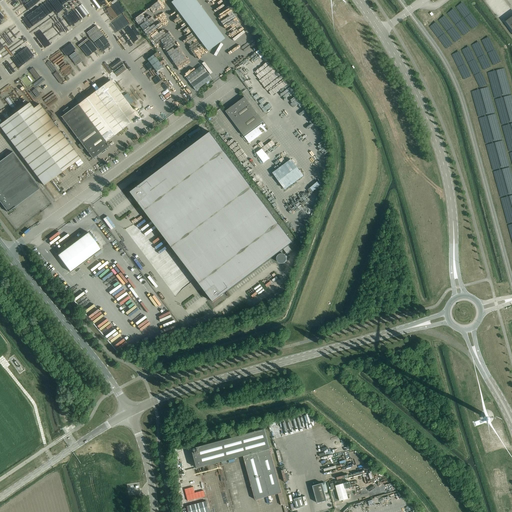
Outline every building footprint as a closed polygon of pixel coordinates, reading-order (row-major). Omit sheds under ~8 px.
[(229,38),(202,0),(176,0),(212,51),(229,38)] [(128,45),(144,35),(136,23),(120,33),(128,45)] [(19,44),(23,43),(21,40),(16,42),(14,38),(7,41),(12,51),(21,47),(19,44)] [(142,60),(155,51),(146,38),(131,48),(135,53),(137,52),(142,60)] [(154,55),(147,60),(156,72),(162,67),(154,55)] [(195,90),(211,78),(207,72),(202,65),(186,77),(192,86),(195,90)] [(93,159),(109,146),(106,142),(106,141),(109,139),(138,117),(137,115),(110,80),(61,117),(93,159)] [(244,136),(263,122),(244,97),(225,111),(244,136)] [(33,108),(29,103),(0,124),(0,126),(44,185),(80,158),(39,104),(33,108)] [(145,115),(142,111),(137,114),(140,119),(145,115)] [(210,132),(130,192),(213,302),(283,249),(287,255),(292,251),(288,245),(293,242),(210,132)] [(0,201),(8,212),(13,208),(11,206),(38,186),(13,152),(0,161),(0,201)] [(315,188),(324,183),(322,179),(313,184),(315,188)] [(45,215),(54,208),(52,206),(43,213),(45,215)] [(88,232),(58,255),(71,272),(101,249),(88,232)] [(264,429),(192,448),(197,468),(221,461),(222,464),(227,463),(226,460),(243,456),(255,499),(270,495),(282,492),(270,449),(266,433),(264,429)] [(317,503),(327,500),(325,495),(322,483),(312,486),(317,503)] [(340,501),(348,498),(345,488),(344,483),(335,485),(340,501)] [(183,492),(185,497),(205,492),(203,486),(183,492)] [(296,509),(304,506),(303,502),(301,497),(294,499),(295,504),(296,509)] [(206,501),(187,506),(188,511),(207,511),(209,511),(206,501)]
